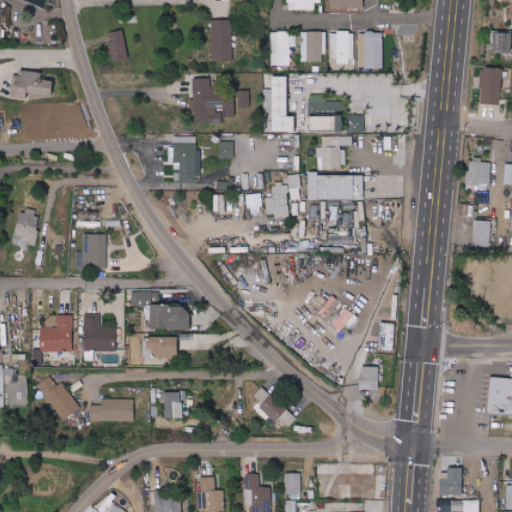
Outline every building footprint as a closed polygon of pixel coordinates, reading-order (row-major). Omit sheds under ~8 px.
[(322,3),(322,0),(288,0),(289,10),(316,10),(315,3),(322,3)] [(364,0),(330,0),(331,10),(365,9),(364,0)] [(232,20),(213,20),(213,61),(233,61),(232,20)] [(128,59),(125,30),(110,32),(113,61),(128,59)] [(291,65),(291,47),(297,46),(297,32),(271,33),(271,48),(271,66),(291,65)] [(302,62),(326,61),(325,32),(305,32),(306,42),(301,42),(302,62)] [(330,62),(355,63),(355,32),(330,32),(330,62)] [(511,32),(495,32),(494,52),(511,53),(511,32)] [(504,70),(484,67),(480,103),(501,105),(504,70)] [(43,73),(21,71),(21,76),(13,75),(11,97),(28,100),(29,94),(54,97),(56,82),(42,80),(43,73)] [(289,77),(273,77),(274,132),(296,132),(296,116),(289,116),(289,77)] [(192,123),(223,122),(223,110),(224,110),(224,118),(236,117),(235,91),(211,91),(211,78),(194,79),(195,102),(192,102),(192,123)] [(239,108),(250,108),(250,91),(239,91),(239,108)] [(174,163),(180,163),(181,183),(200,182),(200,151),(197,151),(197,136),(174,137),(174,163)] [(318,169),(347,168),(346,147),(353,146),(353,136),(323,137),(323,147),(318,148),(318,169)] [(221,159),(235,158),(235,141),(220,142),(221,159)] [(491,185),(492,161),(469,160),(468,184),(491,185)] [(365,176),(318,175),(318,172),(309,172),(309,199),(365,200),(365,176)] [(290,200),(301,199),(300,176),(289,176),(290,200)] [(230,181),(218,182),(218,189),(231,189),(230,181)] [(266,198),(267,218),(289,217),(288,183),(273,184),(273,197),(266,198)] [(477,202),(494,203),(495,192),(477,191),(477,202)] [(248,208),(263,206),(261,193),(246,195),(248,208)] [(226,212),(227,195),(217,194),(215,211),(226,212)] [(34,247),(40,213),(20,209),(14,243),(34,247)] [(355,229),(365,229),(366,210),(355,209),(355,229)] [(300,237),(307,237),(307,230),(310,230),(311,221),(301,220),(300,237)] [(491,247),(492,221),(475,220),(474,246),(491,247)] [(107,235),(84,234),(84,252),(76,252),(76,269),(107,270),(107,235)] [(160,291),(132,292),(133,306),(160,305),(160,291)] [(191,330),(191,306),(152,306),(152,330),(191,330)] [(355,313),(346,307),(333,328),(341,333),(355,313)] [(74,351),(73,315),(58,316),(58,327),(41,328),(41,352),(74,351)] [(117,327),(101,327),(101,315),(85,315),(86,351),(118,351),(117,327)] [(379,350),(395,351),(396,324),(380,323),(379,350)] [(180,338),(147,337),(147,357),(169,357),(169,362),(179,363),(180,338)] [(380,367),(361,367),(361,390),(380,390),(380,367)] [(15,376),(15,368),(4,368),(5,375),(13,375),(13,379),(27,379),(27,375),(15,376)] [(63,383),(58,386),(51,376),(38,385),(63,421),(81,408),(63,383)] [(490,414),(511,414),(511,377),(492,376),(490,414)] [(260,401),(254,407),(275,426),(281,419),(289,427),(298,418),(264,387),(255,396),(260,401)] [(183,418),(182,392),(163,393),(164,418),(183,418)] [(135,421),(135,399),(103,400),(103,405),(91,405),(91,421),(135,421)] [(464,467),(449,467),(449,478),(442,478),(442,494),(463,495),(464,467)] [(286,497),(302,497),(302,472),(286,473),(286,497)] [(271,511),(272,487),(260,486),(260,473),(249,473),(248,489),(246,489),(245,503),(253,503),(253,511),(271,511)] [(216,476),(199,476),(200,508),(207,508),(207,511),(225,511),(225,489),(216,489),(216,476)] [(156,489),(156,511),(182,511),(182,500),(173,500),(173,488),(156,489)] [(480,511),(481,499),(464,500),(465,511),(438,511),(480,511)] [(452,499),(439,500),(440,511),(453,511),(452,499)] [(296,511),(296,500),(286,501),(285,511),(296,511)]
